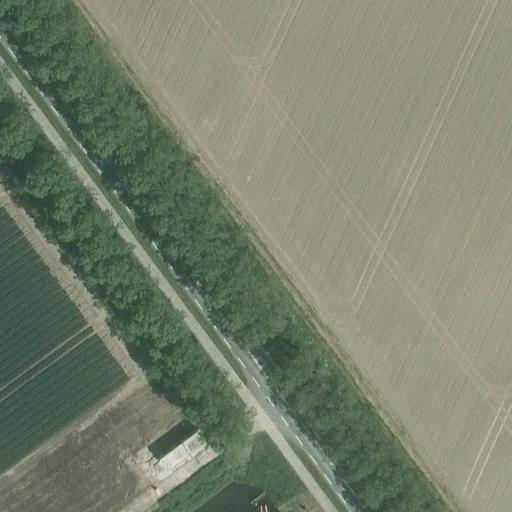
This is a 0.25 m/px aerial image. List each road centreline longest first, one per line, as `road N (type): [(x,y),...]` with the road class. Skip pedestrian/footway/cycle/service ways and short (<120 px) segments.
road 1 (secondary): [(363,511),(0,27)]
road 2 (track): [(280,403),(133,511)]
